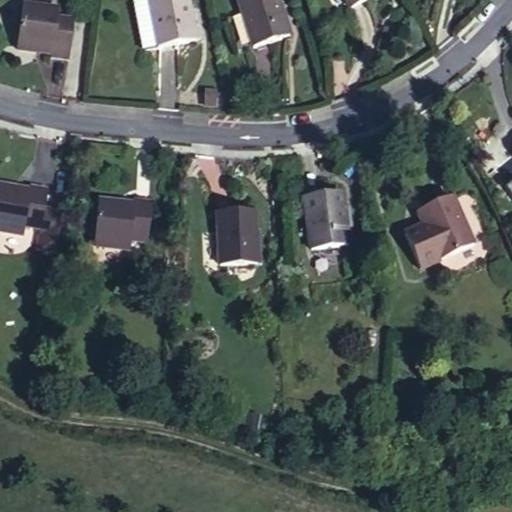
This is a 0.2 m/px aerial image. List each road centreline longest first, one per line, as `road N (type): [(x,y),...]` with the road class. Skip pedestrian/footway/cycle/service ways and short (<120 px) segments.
road 1 (residential): [(506,0),(469,47),(355,118),(253,135),(115,126),(0,105)]
road 2 (track): [(0,396),(71,418),(132,418),(208,437),(361,488),(413,471),(466,434),(511,431)]
